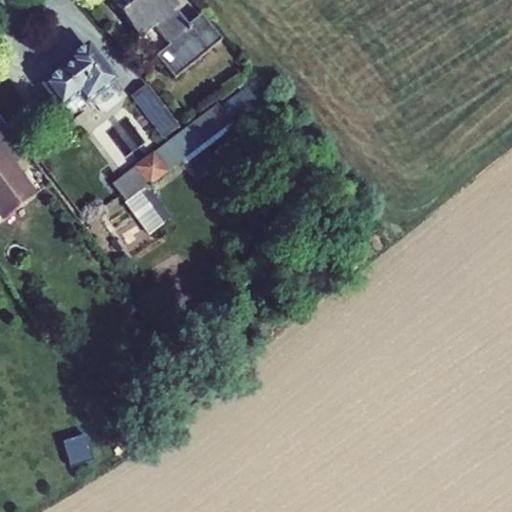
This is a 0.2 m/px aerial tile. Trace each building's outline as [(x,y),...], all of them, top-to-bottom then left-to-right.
[(106,0),(138,38),(153,26),(169,45),(156,56),(174,78),(221,40),(200,15),(188,25),(175,9),(179,6),(173,0),(106,0)] [(68,63),(40,85),(60,112),(78,99),(84,107),(117,82),(87,44),(66,60),(68,63)] [(136,94),(165,138),(182,127),(153,82),(136,94)] [(223,103),(113,181),(151,235),(175,218),(152,185),(186,161),(199,179),(210,171),(199,155),(239,127),(223,103)] [(0,191),(22,175),(0,146),(0,191)]
